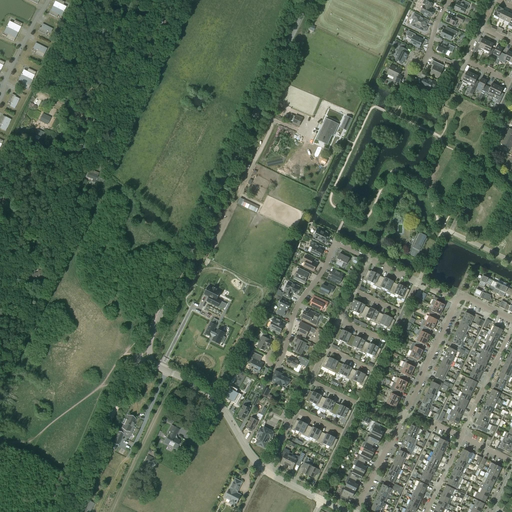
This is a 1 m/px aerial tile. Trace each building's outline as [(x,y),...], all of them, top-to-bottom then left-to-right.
[(56,2),(54,6),(63,11),(65,6),(63,5),(65,2),(61,0),(56,0),(55,2),(56,2)] [(431,8),(433,4),(424,0),(423,3),(424,4),(420,12),(431,17),(432,15),(432,16),(433,13),(434,11),(430,9),(431,7),(431,8)] [(470,3),(466,2),(464,1),(463,3),(462,3),(458,1),(454,9),(463,13),(465,10),(466,10),(467,10),(470,3)] [(51,10),(49,13),(57,17),(59,13),(61,15),(63,11),(54,6),(52,10),(51,10)] [(499,18),(503,9),(499,7),(499,8),(497,8),(495,12),(494,11),(492,15),(494,15),(493,16),(498,19),(499,18)] [(503,10),(503,9),(499,18),(504,21),(508,13),(505,12),(506,11),(503,10)] [(428,21),(426,20),(414,14),(412,17),(414,19),(411,25),(418,28),(418,29),(425,32),(427,27),(426,27),(428,21)] [(457,15),(456,18),(449,15),(445,22),(454,26),(457,20),(462,23),(464,19),(457,15)] [(10,22),(7,27),(17,32),(20,28),(22,24),(14,20),(12,23),(10,22)] [(40,27),(38,31),(45,35),(47,32),(47,31),(50,33),(52,29),(53,29),(43,24),(41,28),(40,27)] [(7,27),(4,32),(8,34),(6,37),(14,41),(16,37),(15,37),(17,32),(7,27)] [(457,32),(446,27),(445,29),(444,29),(440,36),(450,41),(452,37),(454,39),(457,32)] [(409,43),(419,48),(423,40),(419,38),(418,38),(416,37),(415,34),(409,31),(407,35),(410,37),(409,39),(411,40),(409,43)] [(480,51),(481,49),(484,50),(489,40),(483,38),(480,44),(477,43),(474,51),(476,52),(478,49),(480,51)] [(494,43),(489,40),(484,50),(489,53),(488,55),(491,57),(493,51),(491,49),(494,43)] [(36,43),(34,48),(37,50),(36,50),(36,51),(35,53),(43,57),(45,53),(44,53),(46,48),(47,49),(36,43),(35,43),(36,43)] [(448,48),(440,44),(438,46),(438,47),(436,50),(445,55),(447,50),(452,53),(455,47),(449,45),(448,48)] [(497,60),(500,61),(503,55),(500,54),(503,47),(498,45),(493,54),(498,57),(497,60)] [(400,47),(396,56),(398,57),(396,61),(402,64),(404,61),(405,61),(408,55),(405,54),(407,50),(400,47)] [(505,56),(503,55),(500,61),(505,64),(506,61),(509,62),(511,56),(511,51),(508,50),(505,56)] [(434,66),(430,73),(439,78),(443,70),(442,70),(444,66),(433,61),(431,65),(434,66)] [(398,75),(401,70),(391,65),(387,74),(396,79),(395,81),(399,83),(402,77),(398,75)] [(24,71),(21,75),(32,80),(33,76),(34,76),(36,72),(28,69),(26,72),(24,71)] [(468,82),(473,73),(468,70),(462,82),(464,83),(467,85),(468,82)] [(478,75),(473,73),(468,82),(471,84),(470,87),(472,88),(471,90),(474,91),(478,83),(475,82),(478,75)] [(21,75),(19,80),(22,82),(21,85),(28,89),(30,85),(32,80),(21,75)] [(483,95),(484,93),(487,88),(484,86),(488,80),(482,77),(477,87),(483,89),(481,94),(483,95)] [(434,89),(437,83),(428,78),(427,81),(423,80),(420,87),(422,88),(421,90),(427,93),(430,94),(432,88),(434,89)] [(492,97),(498,85),(493,82),(490,89),(487,88),(484,93),(487,95),(492,97)] [(500,94),(504,87),(498,85),(492,97),(495,99),(496,99),(496,98),(496,99),(497,100),(496,103),(499,104),(503,95),(500,94)] [(12,94),(8,102),(11,103),(12,104),(10,106),(15,108),(14,109),(19,99),(15,98),(16,96),(12,94)] [(42,113),(39,121),(47,125),(51,118),(42,113)] [(2,115),(0,120),(0,123),(1,125),(2,125),(0,128),(5,131),(11,120),(7,118),(6,118),(6,117),(2,115)] [(293,122),(299,125),(302,119),(295,116),(293,122)] [(346,117),(341,128),(346,130),(351,119),(346,117)] [(326,119),(317,141),(328,146),(332,136),(334,137),(339,124),(326,119)] [(511,144),(511,129),(508,128),(501,143),(510,148),(511,144)] [(321,155),(318,161),(324,164),(327,157),(321,155)] [(88,172),(86,177),(90,179),(90,180),(95,182),(96,181),(98,176),(99,173),(90,170),(89,172),(88,172)] [(242,199),(240,198),(238,202),(240,203),(240,202),(257,211),(258,208),(242,199)] [(5,200),(0,203),(0,205),(3,209),(9,204),(5,200)] [(314,235),(313,237),(315,238),(315,239),(326,244),(328,240),(326,239),(328,234),(325,233),(324,232),(322,231),(321,231),(317,229),(316,231),(316,232),(314,234),(314,235)] [(410,250),(408,253),(411,254),(411,255),(412,255),(412,256),(413,256),(414,256),(415,256),(418,258),(421,251),(420,250),(422,246),(423,247),(427,239),(426,238),(426,236),(425,236),(425,235),(424,235),(424,234),(423,234),(422,234),(421,234),(420,234),(420,233),(419,233),(418,235),(417,234),(413,244),(410,250)] [(320,257),(321,254),(322,255),(324,251),(321,250),(320,250),(322,246),(312,242),(311,242),(309,245),(310,245),(310,246),(312,248),(310,252),(320,257)] [(350,258),(340,254),(337,259),(338,260),(336,264),(342,267),(344,262),(347,264),(350,258)] [(317,264),(312,262),(314,259),(306,255),(303,261),(305,262),(303,266),(313,271),(317,264)] [(308,278),(310,274),(297,268),(295,272),(297,273),(294,279),(304,283),(306,279),(305,279),(306,277),(308,278)] [(33,281),(44,278),(42,270),(37,271),(38,272),(31,274),(33,281)] [(331,272),(327,279),(336,283),(337,282),(340,283),(343,277),(342,277),(343,274),(334,270),(333,273),(331,272)] [(368,281),(371,282),(375,273),(373,271),(372,272),(368,270),(363,280),(367,282),(368,281)] [(378,274),(375,273),(371,282),(374,284),(373,285),(377,287),(382,277),(378,275),(378,274)] [(483,276),(478,285),(484,287),(486,284),(490,286),(493,280),(483,276)] [(386,279),(382,277),(377,287),(381,289),(382,288),(384,289),(389,279),(386,278),(386,279)] [(387,291),(391,293),(396,283),(392,282),(392,281),(389,279),(384,289),(387,290),(387,291)] [(493,292),(498,294),(502,285),(493,280),(490,286),(495,288),(493,292)] [(299,288),(299,287),(288,282),(285,289),(282,295),(290,299),(290,298),(291,296),(292,296),(291,296),(293,293),(296,294),(296,293),(298,292),(299,289),(299,288)] [(400,285),(396,283),(391,293),(395,295),(395,294),(398,295),(403,286),(400,285)] [(322,285),(319,292),(324,295),(325,293),(328,295),(329,292),(332,293),(334,287),(329,285),(327,287),(322,285)] [(482,292),(484,287),(478,285),(474,295),(483,299),(486,300),(488,294),(486,293),(485,294),(482,292)] [(511,290),(511,289),(502,285),(498,294),(503,297),(505,293),(510,295),(511,290)] [(218,307),(221,301),(217,299),(220,292),(216,290),(217,289),(213,287),(213,288),(213,289),(208,287),(209,286),(208,286),(204,295),(209,297),(207,301),(218,307)] [(406,287),(403,286),(398,295),(397,298),(401,300),(401,298),(405,300),(409,290),(405,288),(406,287)] [(313,300),(310,305),(321,310),(323,305),(326,306),(328,303),(313,296),(311,300),(313,300)] [(431,304),(433,306),(442,310),(445,305),(442,303),(443,301),(436,297),(434,300),(433,299),(431,304)] [(354,299),(349,310),(353,312),(354,311),(356,313),(361,303),(356,301),(357,300),(354,299)] [(279,310),(278,310),(276,313),(283,317),(285,313),(284,313),(286,310),(287,311),(289,307),(290,306),(289,306),(290,305),(280,300),(280,302),(279,302),(279,303),(277,306),(280,307),(279,310)] [(507,303),(504,302),(502,308),(504,309),(511,313),(511,302),(510,306),(507,304),(507,303)] [(364,304),(361,303),(356,313),(359,314),(359,315),(363,317),(367,307),(363,305),(364,304)] [(428,312),(430,313),(436,316),(437,314),(440,315),(442,310),(433,306),(432,309),(431,309),(429,309),(428,312)] [(371,309),(367,307),(363,317),(367,319),(367,318),(370,319),(375,310),(372,308),(371,309)] [(309,310),(308,313),(304,311),(301,317),(310,321),(310,322),(316,325),(318,321),(316,320),(319,314),(309,310)] [(372,322),(376,323),(381,314),(377,312),(377,311),(375,310),(370,319),(373,320),(372,322)] [(429,316),(426,321),(435,325),(437,320),(435,319),(436,316),(430,313),(428,316),(429,316)] [(471,322),(474,316),(466,313),(465,316),(464,317),(463,318),(471,322)] [(385,316),(381,314),(376,323),(379,325),(379,327),(382,328),(384,326),(388,316),(385,315),(385,316)] [(391,318),(388,316),(384,326),(386,327),(386,328),(390,330),(395,320),(391,318)] [(274,318),(273,321),(272,322),(271,322),(269,328),(275,331),(274,332),(279,334),(282,327),(279,325),(281,321),(274,318)] [(462,321),(461,323),(469,327),(471,322),(463,318),(462,319),(462,321)] [(426,321),(424,320),(420,327),(429,331),(430,329),(433,330),(435,325),(426,321)] [(313,333),(315,329),(300,322),(299,325),(300,326),(299,328),(298,331),(297,330),(297,332),(296,333),(306,337),(309,331),(313,333)] [(211,323),(205,334),(211,336),(211,335),(214,337),(212,340),(219,344),(221,341),(223,342),(225,338),(223,337),(225,333),(218,330),(216,332),(214,330),(216,325),(215,325),(212,323),(211,323)] [(467,332),(469,327),(461,323),(460,325),(459,326),(458,328),(467,332)] [(492,331),(500,335),(503,330),(498,328),(498,327),(495,325),(495,326),(494,326),(492,331)] [(427,334),(429,331),(420,327),(419,330),(416,334),(419,336),(428,340),(430,335),(427,334)] [(456,333),(464,337),(467,338),(467,337),(467,336),(467,335),(466,334),(467,332),(458,328),(458,329),(458,330),(456,333)] [(340,329),(335,339),(339,341),(340,340),(342,341),(347,332),(344,330),(344,331),(340,329)] [(492,331),(489,335),(498,340),(500,335),(492,331)] [(350,333),(347,332),(342,341),(345,343),(345,344),(349,346),(353,336),(349,334),(350,333)] [(270,340),(272,337),(264,333),(262,336),(258,343),(259,343),(257,347),(260,348),(260,350),(262,349),(265,351),(267,347),(268,348),(272,341),(270,340)] [(454,336),(454,338),(462,342),(464,337),(456,333),(455,335),(454,336)] [(488,335),(485,339),(487,340),(496,344),(498,340),(489,335),(488,335)] [(358,337),(358,338),(353,336),(349,346),(353,348),(353,347),(356,348),(361,338),(358,337)] [(416,341),(415,343),(421,346),(422,344),(425,345),(428,340),(419,336),(417,341),(416,341)] [(364,340),(361,338),(356,348),(359,349),(358,350),(362,352),(367,343),(363,341),(364,340)] [(452,343),(458,346),(460,347),(461,347),(462,348),(465,343),(462,342),(454,338),(453,339),(453,340),(452,343)] [(293,348),(294,348),(293,350),(301,354),(306,343),(296,339),(295,342),(296,342),(294,346),(293,348)] [(487,340),(485,345),(494,349),(496,344),(487,340)] [(367,354),(367,353),(370,355),(374,345),(372,344),(371,344),(367,343),(362,352),(367,354)] [(414,346),(412,351),(420,355),(423,350),(420,349),(421,346),(415,343),(414,346)] [(377,346),(374,345),(370,355),(373,356),(372,357),(376,359),(381,349),(377,347),(377,346)] [(485,345),(483,349),(491,353),(494,349),(485,345)] [(449,348),(448,350),(447,351),(446,352),(455,356),(457,351),(449,348)] [(489,358),(491,353),(483,349),(481,354),(489,358)] [(409,356),(408,359),(414,362),(415,359),(418,360),(420,355),(412,351),(409,356)] [(263,363),(260,362),(262,356),(252,352),(247,363),(251,364),(249,368),(259,373),(263,363)] [(446,354),(446,355),(445,357),(453,361),(455,356),(446,352),(446,354)] [(481,354),(478,358),(487,363),(489,358),(481,354)] [(290,357),(287,364),(296,368),(299,363),(302,365),(304,360),(299,358),(297,360),(290,357)] [(326,368),(329,369),(334,359),(331,358),(331,359),(327,357),(322,367),(326,369),(326,368)] [(445,357),(444,360),(443,361),(442,362),(450,366),(453,361),(445,357)] [(478,358),(476,363),(485,367),(487,363),(478,358)] [(337,361),(334,359),(329,369),(332,370),(332,371),(336,373),(340,363),(336,361),(337,361)] [(401,367),(404,368),(412,372),(415,367),(412,366),(413,363),(406,360),(404,362),(401,367)] [(440,367),(448,371),(450,366),(442,362),(441,363),(441,365),(440,367)] [(511,365),(505,362),(503,367),(511,371),(511,368),(511,365)] [(345,365),(344,365),(340,363),(336,373),(340,375),(340,374),(343,375),(348,366),(345,365)] [(483,372),(485,367),(476,363),(474,368),(483,372)] [(350,367),(348,366),(343,375),(346,377),(345,378),(349,380),(354,370),(350,368),(350,367)] [(440,367),(439,370),(438,371),(437,372),(446,376),(448,371),(440,367)] [(501,372),(508,376),(511,377),(511,374),(511,371),(503,367),(501,372)] [(401,373),(400,375),(406,378),(407,376),(410,377),(412,372),(404,368),(401,373)] [(474,368),(472,372),(480,376),(483,372),(474,368)] [(239,371),(235,369),(231,377),(233,378),(236,373),(238,374),(239,371)] [(290,379),(286,377),(282,376),(282,374),(275,370),(271,380),(275,382),(275,383),(282,386),(283,386),(284,385),(286,387),(287,385),(288,385),(289,382),(289,381),(290,379)] [(354,381),(357,382),(361,372),(358,371),(358,372),(354,370),(349,380),(353,382),(354,381)] [(364,374),(361,372),(357,382),(359,383),(359,384),(363,386),(368,376),(364,375),(364,374)] [(435,377),(443,381),(446,376),(437,372),(437,373),(436,375),(435,377)] [(478,381),(480,376),(472,372),(469,377),(478,381)] [(508,376),(501,372),(498,377),(506,381),(508,376)] [(393,382),(405,387),(407,382),(405,381),(406,378),(400,375),(398,378),(399,378),(396,377),(393,382)] [(498,377),(496,382),(504,385),(506,381),(498,377)] [(467,383),(475,387),(477,382),(469,378),(467,383)] [(405,387),(393,382),(390,390),(399,394),(400,391),(403,392),(405,387)] [(446,391),(448,387),(443,384),(440,382),(439,385),(433,382),(432,385),(431,385),(430,387),(438,391),(440,388),(446,391)] [(501,391),(504,385),(496,382),(494,387),(501,391)] [(467,383),(464,388),(473,392),(475,387),(467,383)] [(239,393),(239,394),(237,393),(239,390),(233,387),(227,398),(233,401),(233,400),(235,401),(234,403),(238,405),(243,395),(239,393)] [(266,398),(270,390),(265,387),(261,395),(266,398)] [(429,389),(428,392),(436,396),(438,391),(430,387),(429,388),(429,389)] [(462,392),(471,396),(473,392),(464,388),(462,392)] [(492,389),(490,394),(498,398),(500,393),(492,389)] [(390,390),(386,397),(398,403),(400,397),(397,396),(399,394),(390,390)] [(309,403),(310,402),(313,403),(317,394),(315,392),(314,393),(310,391),(305,401),(309,403)] [(426,395),(425,396),(434,401),(436,396),(428,392),(427,394),(426,395)] [(462,392),(460,397),(469,401),(471,396),(462,392)] [(320,395),(317,394),(313,403),(316,404),(315,405),(319,407),(324,398),(320,396),(320,395)] [(488,399),(495,403),(498,404),(501,399),(498,398),(490,394),(488,399)] [(431,405),(434,401),(425,396),(425,398),(425,399),(423,402),(431,405)] [(398,403),(386,397),(384,401),(384,402),(385,403),(384,405),(391,409),(392,406),(395,408),(398,403)] [(458,401),(466,406),(469,401),(460,397),(458,401)] [(328,400),(324,398),(319,407),(323,409),(324,408),(327,410),(331,400),(328,399),(328,400)] [(488,399),(485,404),(493,408),(495,403),(488,399)] [(334,402),(334,401),(331,400),(327,410),(329,411),(329,412),(333,414),(338,404),(334,402)] [(458,401),(455,406),(464,410),(466,406),(458,401)] [(421,406),(420,406),(431,411),(434,407),(431,406),(431,405),(423,402),(422,404),(421,405),(421,406)] [(342,406),(338,404),(333,414),(337,416),(337,415),(340,416),(345,407),(342,405),(342,406)] [(485,404),(483,409),(491,413),(493,408),(485,404)] [(238,415),(245,419),(250,409),(251,406),(248,405),(247,407),(243,405),(238,415)] [(430,411),(420,406),(420,407),(420,408),(420,409),(418,412),(421,413),(419,416),(427,418),(430,411)] [(453,411),(462,415),(464,410),(455,406),(453,411)] [(343,418),(342,419),(347,421),(351,411),(347,409),(348,408),(345,407),(340,416),(343,418)] [(488,417),(491,413),(483,409),(481,414),(488,417)] [(451,415),(460,419),(462,415),(453,411),(451,410),(449,414),(451,415)] [(478,419),(486,422),(488,417),(481,414),(478,419)] [(452,422),(457,424),(460,419),(451,415),(449,420),(449,422),(452,423),(452,422)] [(117,432),(113,442),(119,445),(123,435),(129,437),(133,428),(132,427),(136,420),(127,416),(122,428),(123,428),(120,433),(117,432)] [(257,420),(258,419),(259,417),(257,416),(255,419),(251,417),(246,427),(244,427),(249,429),(249,430),(250,431),(251,430),(252,431),(257,421),(257,420)] [(487,423),(486,422),(478,419),(477,419),(476,421),(477,422),(476,424),(478,426),(477,428),(487,433),(488,430),(487,429),(489,424),(487,423)] [(296,431),(299,432),(304,422),(301,421),(300,422),(296,420),(291,430),(296,432),(296,431)] [(306,424),(304,422),(299,432),(302,433),(301,434),(305,436),(310,426),(306,425),(306,424)] [(369,433),(371,434),(380,438),(383,432),(380,431),(382,428),(373,424),(369,433)] [(164,443),(168,445),(175,449),(180,440),(175,438),(175,437),(179,429),(172,425),(169,429),(170,430),(164,443)] [(412,425),(411,428),(410,429),(409,430),(417,434),(420,429),(412,425)] [(310,437),(313,439),(317,429),(314,428),(310,426),(305,436),(309,438),(310,437)] [(274,433),(273,433),(266,429),(265,431),(260,428),(257,433),(258,433),(257,435),(257,436),(257,437),(257,438),(258,439),(259,440),(256,444),(264,448),(270,437),(272,438),(274,433)] [(320,430),(317,429),(313,439),(315,440),(315,441),(319,443),(324,433),(320,431),(320,430)] [(407,435),(415,439),(417,434),(409,430),(408,432),(408,433),(407,435)] [(324,444),(326,445),(331,436),(328,434),(328,435),(324,433),(319,443),(323,445),(324,444)] [(367,436),(364,442),(371,445),(373,446),(374,443),(378,445),(380,438),(371,434),(369,437),(367,436)] [(407,435),(406,438),(405,439),(404,440),(413,444),(415,445),(417,440),(415,439),(407,435)] [(334,437),(331,436),(326,445),(329,446),(329,448),(333,450),(338,440),(337,439),(337,440),(333,438),(334,437)] [(511,445),(511,440),(506,438),(504,437),(502,442),(511,447),(511,445)] [(440,438),(438,443),(446,447),(449,442),(444,440),(444,439),(441,438),(441,439),(440,438)] [(415,445),(413,444),(404,440),(404,441),(404,442),(404,443),(402,445),(405,447),(404,449),(412,453),(415,446),(415,445)] [(511,447),(502,442),(499,441),(497,446),(496,446),(495,449),(500,452),(502,449),(509,452),(510,450),(511,450),(511,448),(511,447)] [(373,446),(371,445),(364,442),(362,447),(364,448),(362,451),(372,456),(375,450),(372,449),(373,446)] [(444,452),(446,447),(438,443),(435,448),(444,452)] [(287,465),(292,455),(292,454),(289,452),(290,451),(285,448),(284,450),(281,455),(284,457),(281,464),(284,465),(284,464),(287,465)] [(442,457),(444,452),(435,448),(433,452),(442,457)] [(112,461),(116,452),(110,449),(105,458),(112,461)] [(404,449),(403,452),(400,450),(399,453),(398,453),(398,454),(397,454),(397,455),(406,459),(408,454),(410,456),(412,453),(404,449)] [(461,455),(469,458),(471,459),(474,453),(471,452),(471,453),(464,449),(461,455)] [(356,459),(363,462),(365,463),(366,461),(369,462),(372,456),(362,451),(361,455),(359,454),(356,459)] [(440,461),(442,457),(433,452),(431,457),(440,461)] [(301,453),(299,457),(298,460),(297,463),(300,464),(305,454),(301,453)] [(297,459),(298,460),(299,457),(296,455),(295,456),(292,455),(287,465),(290,466),(289,468),(292,469),(296,462),(297,459)] [(395,460),(403,464),(406,459),(397,455),(397,456),(396,458),(395,460)] [(461,455),(459,459),(467,463),(469,458),(461,455)] [(308,475),(312,466),(313,463),(308,460),(309,458),(306,457),(302,465),(305,466),(302,472),(308,475)] [(437,466),(440,461),(431,457),(429,462),(437,466)] [(363,466),(365,463),(363,462),(356,459),(353,464),(356,466),(354,469),(363,474),(366,468),(363,466)] [(469,464),(467,463),(459,459),(456,464),(464,468),(466,469),(469,464)] [(395,460),(394,462),(393,463),(392,465),(401,469),(403,464),(395,460)] [(429,462),(427,466),(435,470),(437,466),(429,462)] [(317,469),(312,466),(308,475),(313,478),(316,472),(319,473),(323,465),(320,463),(317,469)] [(462,473),(464,468),(456,464),(454,469),(462,473)] [(494,464),(491,469),(499,473),(501,468),(494,464)] [(391,470),(399,474),(401,469),(392,465),(392,466),(392,467),(391,470)] [(433,475),(435,470),(427,466),(424,471),(433,475)] [(499,473),(491,469),(489,468),(487,473),(497,478),(499,473)] [(356,481),(357,478),(361,480),(363,474),(354,469),(352,472),(350,471),(347,477),(354,480),(356,481)] [(454,469),(452,474),(462,479),(465,474),(462,473),(454,469)] [(391,470),(389,472),(388,473),(388,474),(396,479),(399,474),(391,470)] [(424,471),(422,475),(431,479),(433,475),(424,471)] [(497,478),(487,473),(486,473),(484,478),(494,482),(497,478)] [(394,484),(396,479),(388,474),(387,476),(387,477),(386,480),(394,484)] [(449,479),(457,483),(460,484),(462,479),(452,474),(449,479)] [(429,484),(431,479),(422,475),(420,480),(429,484)] [(347,483),(345,487),(355,491),(358,485),(355,484),(356,481),(354,480),(347,477),(345,482),(347,483)] [(484,478),(482,483),(492,487),(494,482),(484,478)] [(238,498),(240,495),(236,493),(242,482),(235,479),(232,486),(231,486),(231,487),(230,488),(230,490),(229,489),(225,497),(231,500),(229,503),(234,505),(235,503),(236,503),(237,501),(239,500),(238,498)] [(455,488),(457,483),(449,479),(447,484),(455,488)] [(419,481),(417,486),(426,490),(428,486),(419,481)] [(492,487),(482,483),(482,482),(479,487),(482,489),(490,492),(492,487)] [(387,492),(389,493),(391,494),(393,490),(392,489),(391,488),(390,488),(383,485),(382,487),(382,488),(381,488),(381,489),(380,489),(387,492)] [(444,491),(447,492),(451,494),(454,489),(446,485),(444,491)] [(423,495),(426,490),(417,486),(415,491),(423,495)] [(355,492),(355,491),(345,487),(344,490),(342,489),(339,495),(338,497),(345,501),(347,498),(347,499),(349,496),(348,496),(349,496),(352,497),(355,492)] [(387,498),(389,493),(380,489),(380,491),(380,492),(379,494),(387,498)] [(482,489),(479,493),(487,497),(490,492),(482,489)] [(415,491),(412,496),(421,500),(423,495),(415,491)] [(451,494),(447,492),(444,491),(441,495),(449,499),(451,494)] [(487,497),(479,493),(477,492),(474,497),(485,502),(487,497)] [(384,503),(387,498),(379,494),(378,497),(377,498),(376,499),(384,503)] [(441,495),(439,500),(447,504),(449,499),(441,495)] [(419,504),(421,500),(412,496),(410,500),(419,504)] [(382,508),(384,503),(376,499),(375,500),(375,502),(374,504),(382,508)] [(417,509),(419,504),(410,500),(408,505),(417,509)] [(445,509),(447,510),(449,505),(447,504),(439,500),(437,505),(445,509)] [(477,500),(474,505),(482,509),(484,503),(477,500)] [(94,504),(89,501),(83,511),(87,511),(89,510),(90,511),(94,504)]
